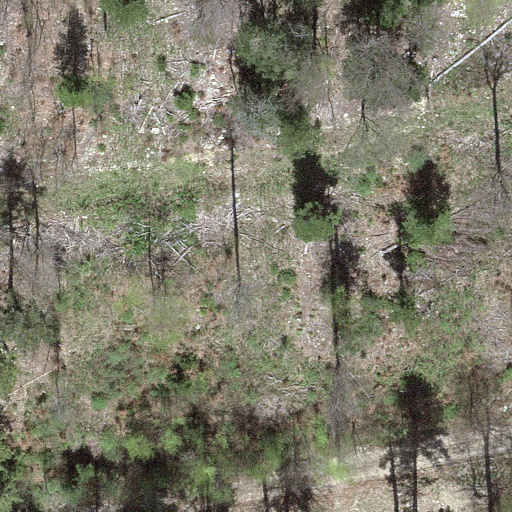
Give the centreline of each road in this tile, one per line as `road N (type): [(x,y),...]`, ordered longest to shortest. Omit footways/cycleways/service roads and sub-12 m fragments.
road 1 (track): [(511,90),(0,202)]
road 2 (track): [(511,462),(186,511)]
road 3 (track): [(511,389),(350,488)]
